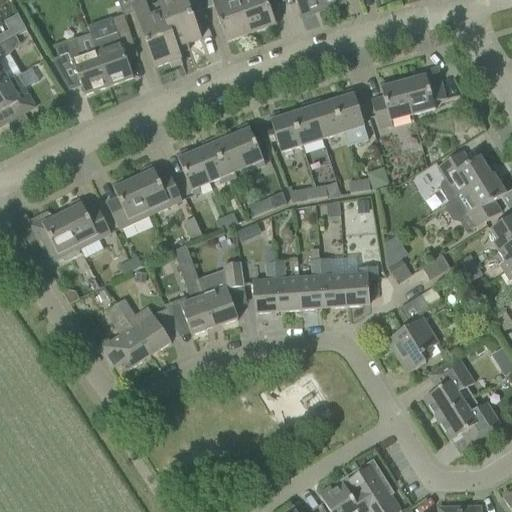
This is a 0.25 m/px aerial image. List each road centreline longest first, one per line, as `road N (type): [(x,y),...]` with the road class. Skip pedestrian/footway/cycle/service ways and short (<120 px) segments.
road 1 (residential): [(0,224),(118,413),(224,363),(342,347),(396,427)]
road 2 (residential): [(0,184),(245,71),(453,11)]
road 3 (residential): [(268,511),(396,427)]
road 4 (residential): [(396,427),(434,479),(475,481),(511,459)]
